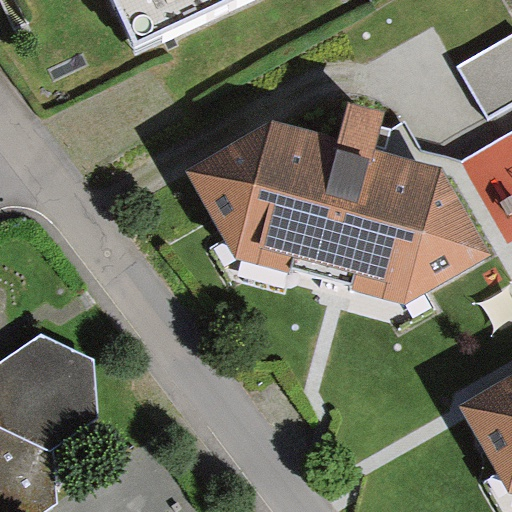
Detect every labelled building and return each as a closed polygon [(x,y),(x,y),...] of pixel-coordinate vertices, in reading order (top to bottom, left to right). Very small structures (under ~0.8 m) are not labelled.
[(281,0),(148,0),(172,50),(281,0)] [(511,36),(461,58),(485,112),(511,100),(511,36)] [(511,130),(467,152),(509,240),(511,238),(511,130)] [(431,187),(262,147),(174,195),(231,276),(400,316),(480,274),(431,187)] [(0,511),(54,511),(58,509),(54,456),(100,426),(93,367),(43,342),(0,370),(0,511)] [(511,511),(511,396),(448,428),(505,511),(508,511),(511,511)]
